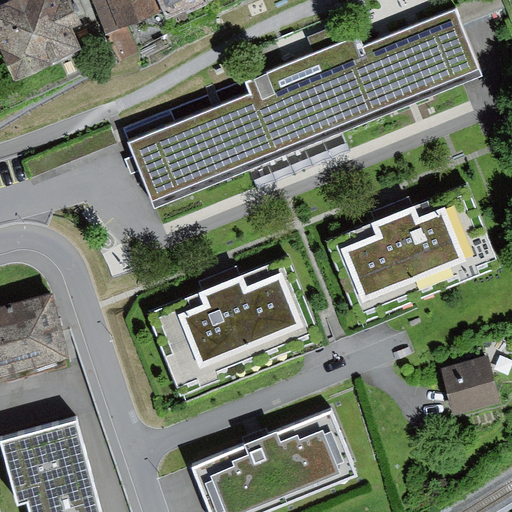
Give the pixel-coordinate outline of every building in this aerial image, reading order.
[(58,0),(15,0),(0,7),(0,48),(16,83),(83,52),(73,31),(83,26),(71,0),(65,0),(60,3),(58,0)] [(119,32),(106,0),(92,0),(106,37),(119,32)] [(106,0),(119,32),(128,29),(160,15),(153,0),(106,0)] [(158,0),(166,21),(186,12),(188,16),(210,7),(209,5),(206,0),(158,0)] [(124,129),(156,210),(485,80),(457,9),(364,46),(354,20),(309,38),(316,57),(254,82),(258,93),(214,110),(209,96),(124,129)] [(128,29),(119,32),(106,37),(118,63),(140,53),(128,29)] [(117,143),(111,128),(26,163),(33,177),(117,143)] [(376,223),(328,243),(361,325),(501,268),(467,185),(414,206),(410,197),(372,213),(376,223)] [(203,294),(149,316),(181,397),(321,340),(287,258),(241,277),(237,267),(198,283),(203,294)] [(0,377),(65,360),(49,299),(0,312),(0,377)] [(420,317),(410,322),(413,327),(423,323),(420,317)] [(488,357),(443,370),(455,412),(499,399),(488,357)] [(210,511),(271,511),(357,477),(331,413),(271,437),(267,428),(256,432),(242,438),(247,450),(194,472),(210,511)] [(102,511),(77,417),(1,438),(18,500),(27,498),(30,511),(102,511)]
